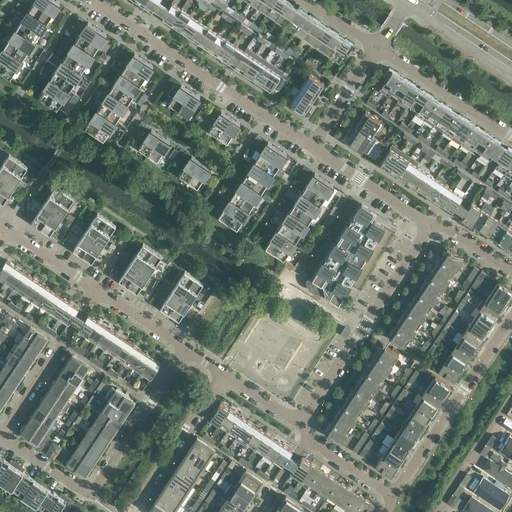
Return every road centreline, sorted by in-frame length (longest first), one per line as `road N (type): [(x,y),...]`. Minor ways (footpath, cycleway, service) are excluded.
road 1 (residential): [(311,146),(89,0)]
road 2 (residential): [(299,425),(430,226)]
road 3 (residential): [(391,497),(511,314)]
road 4 (unclassified): [(97,291),(0,437)]
road 5 (residential): [(91,497),(187,351)]
road 6 (residential): [(131,511),(225,374)]
road 7 (residential): [(511,138),(376,48)]
road 8 (residential): [(430,226),(311,146)]
road 9 (residential): [(433,511),(511,398)]
